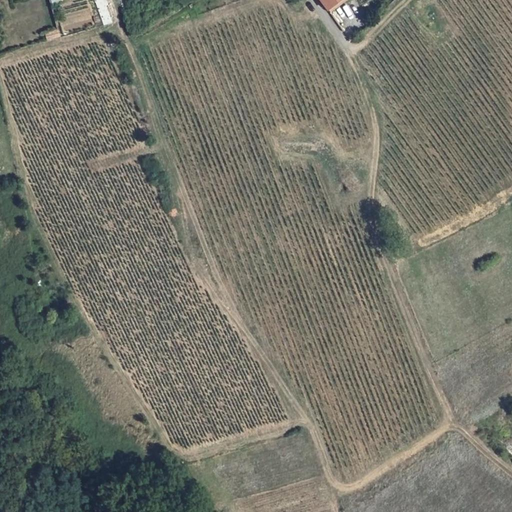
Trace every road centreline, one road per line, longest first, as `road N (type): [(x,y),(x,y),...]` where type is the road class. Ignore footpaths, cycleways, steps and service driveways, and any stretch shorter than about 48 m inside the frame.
road 1 (track): [(511,477),(455,423),(374,229),(376,109),(348,51),(405,0)]
road 2 (track): [(337,511),(303,422),(208,278),(147,75)]
